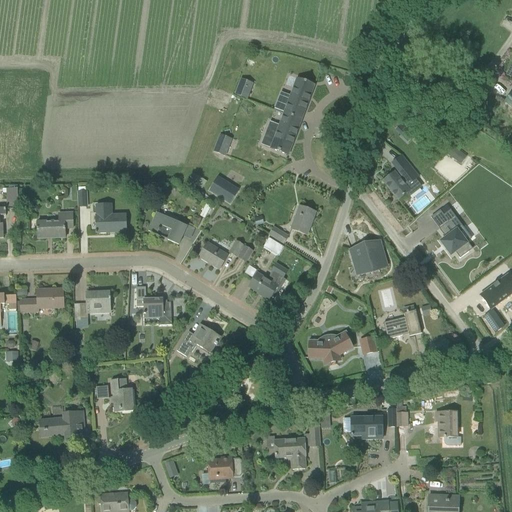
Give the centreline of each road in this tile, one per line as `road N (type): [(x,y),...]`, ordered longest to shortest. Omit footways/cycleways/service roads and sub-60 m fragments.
road 1 (residential): [(0,266),(162,266),(280,338)]
road 2 (unclassified): [(480,361),(351,189)]
road 3 (residential): [(318,511),(303,498),(173,500),(151,452)]
road 4 (unclassified): [(351,189),(417,0)]
road 5 (tertiary): [(302,402),(480,361)]
road 6 (unclassified): [(280,338),(322,275),(351,189)]
road 7 (tertiary): [(0,505),(151,452)]
road 8 (tertiary): [(151,452),(302,402)]
